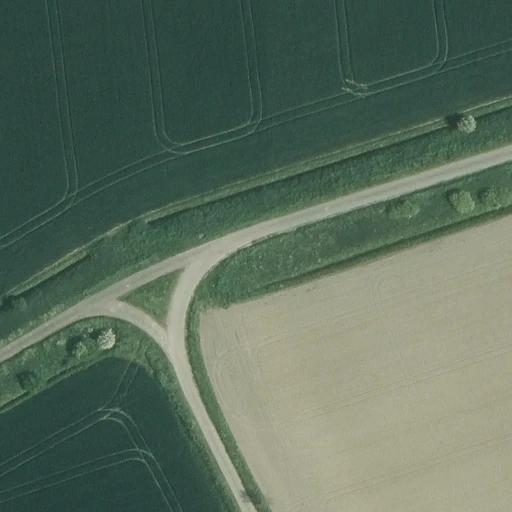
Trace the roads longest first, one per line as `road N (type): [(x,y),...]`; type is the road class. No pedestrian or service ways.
road 1 (unclassified): [(192,257),(511,149)]
road 2 (unclassified): [(247,511),(167,339)]
